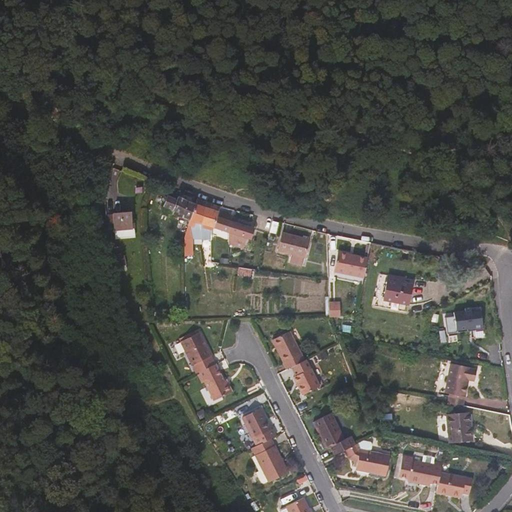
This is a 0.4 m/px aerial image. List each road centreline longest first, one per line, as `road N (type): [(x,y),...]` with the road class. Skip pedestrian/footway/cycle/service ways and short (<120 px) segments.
road 1 (residential): [(504,254),(318,223),(97,153)]
road 2 (residential): [(336,511),(246,334)]
